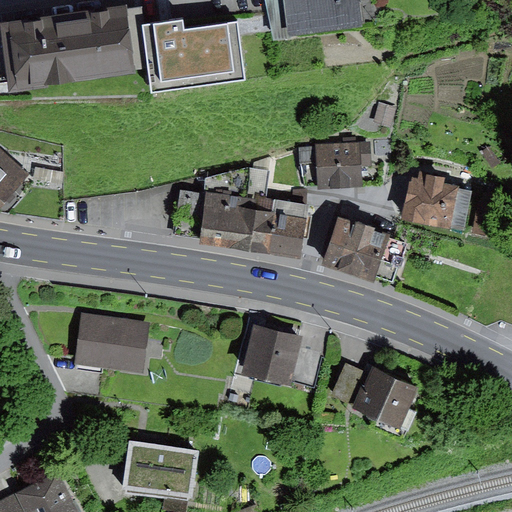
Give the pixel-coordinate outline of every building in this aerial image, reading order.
[(358,0),(264,0),(274,41),(363,32),(358,0)] [(1,33),(0,33),(0,83),(8,82),(10,96),(138,79),(137,73),(150,71),(144,27),(142,8),(0,27),(1,33)] [(182,23),(144,27),(150,71),(153,96),(244,84),(237,25),(184,32),(182,23)] [(397,108),(379,103),(372,123),(391,128),(397,108)] [(371,143),(298,148),(299,164),(304,187),(317,187),(318,189),(362,187),(361,168),(372,167),(371,143)] [(0,206),(28,175),(0,150),(0,206)] [(198,245),(270,255),(279,202),(265,200),(269,171),(250,168),(207,180),(204,194),(180,191),(176,218),(201,222),(198,245)] [(64,173),(35,169),(33,180),(62,184),(64,173)] [(425,182),(411,180),(403,221),(450,230),(459,190),(459,188),(443,185),(444,179),(426,176),(425,182)] [(472,192),(459,190),(450,230),(464,233),(472,192)] [(279,202),(270,255),(301,260),(309,207),(279,202)] [(478,205),(472,234),(489,237),(495,209),(478,205)] [(390,236),(338,219),(321,268),(375,286),(378,278),(394,283),(406,245),(389,240),(390,236)] [(149,324),(82,314),(74,366),(141,376),(149,324)] [(253,327),(241,378),(290,389),(291,383),(299,348),(302,338),(253,327)] [(322,354),(299,348),(291,383),(314,388),(322,354)] [(355,407),(369,374),(345,364),(331,397),(355,407)] [(400,433),(420,391),(372,368),(369,374),(355,407),(353,410),(400,433)] [(199,453),(130,443),(123,491),(165,497),(189,501),(192,501),(199,453)] [(0,511),(78,511),(59,474),(0,504),(0,511)] [(165,497),(162,510),(172,511),(186,511),(189,501),(165,497)]
